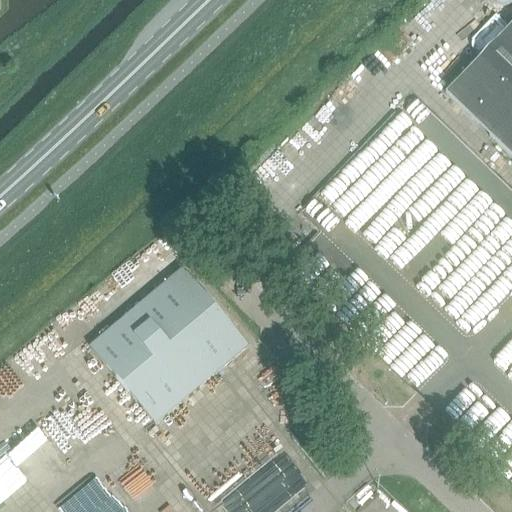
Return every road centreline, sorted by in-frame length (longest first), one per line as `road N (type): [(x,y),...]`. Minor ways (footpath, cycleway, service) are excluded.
road 1 (unclassified): [(467,511),(246,299)]
road 2 (primary): [(0,194),(207,0)]
